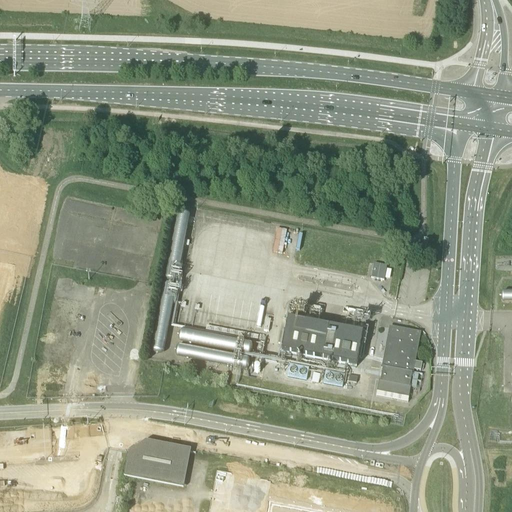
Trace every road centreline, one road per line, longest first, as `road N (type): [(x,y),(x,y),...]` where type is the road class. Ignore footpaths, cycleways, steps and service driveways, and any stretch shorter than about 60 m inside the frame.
road 1 (primary): [(474,93),(272,67),(0,58)]
road 2 (primary): [(0,90),(217,96),(464,125)]
road 3 (unclassified): [(468,507),(466,319),(476,191),(491,129)]
road 4 (unclassified): [(366,451),(177,414),(76,409)]
road 5 (unclassified): [(154,428),(400,479),(413,492)]
road 6 (unclassified): [(464,125),(453,175),(441,392)]
